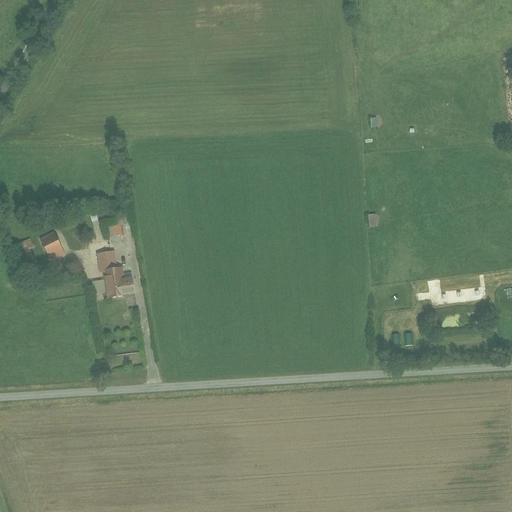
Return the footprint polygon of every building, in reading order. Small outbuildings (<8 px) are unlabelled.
[(369,214),(369,226),(377,226),(377,214),(369,214)] [(108,226),(109,236),(122,235),(121,224),(108,226)] [(40,240),(51,262),(66,255),(54,233),(40,240)] [(19,252),(23,250),(28,260),(33,258),(30,250),(35,247),(31,238),(16,246),(19,252)] [(109,299),(136,295),(133,278),(122,280),(120,268),(104,270),(109,299)] [(92,282),(94,293),(106,291),(104,280),(92,282)]
